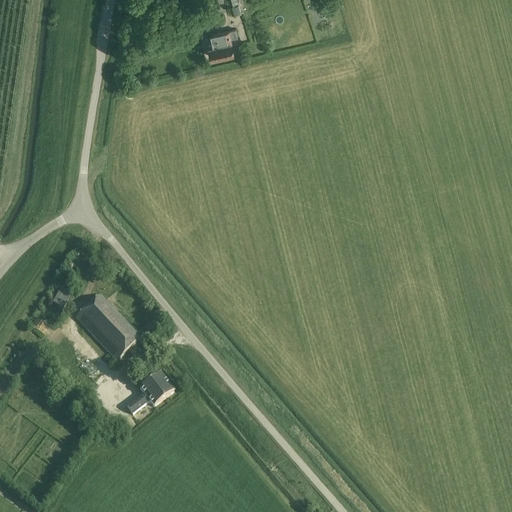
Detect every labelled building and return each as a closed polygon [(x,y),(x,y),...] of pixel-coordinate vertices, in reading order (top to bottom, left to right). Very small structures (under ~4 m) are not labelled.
[(241,14),(237,0),(236,0),(230,0),(235,15),(241,14)] [(315,0),(319,13),(327,11),(323,0),(315,0)] [(347,31),(355,28),(352,21),(344,24),(347,31)] [(211,57),(221,55),(233,53),(230,39),(237,38),(235,30),(229,31),(208,36),(210,47),(209,47),(211,57)] [(101,296),(76,319),(117,363),(142,340),(101,296)] [(57,366),(83,395),(103,377),(76,348),(57,366)] [(184,386),(172,370),(165,375),(177,392),(184,386)] [(174,393),(161,375),(140,391),(145,396),(128,409),(133,416),(150,403),(154,409),(174,393)]
